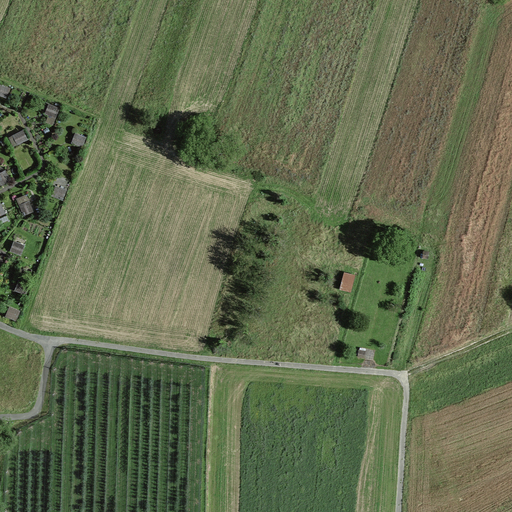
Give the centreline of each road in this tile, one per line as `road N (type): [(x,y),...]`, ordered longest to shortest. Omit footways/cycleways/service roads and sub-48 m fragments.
road 1 (track): [(0,323),(50,339),(394,372)]
road 2 (track): [(397,511),(405,379),(394,372)]
road 3 (track): [(511,325),(394,372)]
